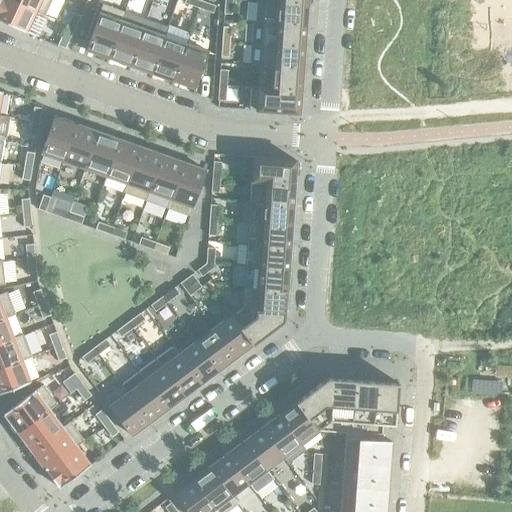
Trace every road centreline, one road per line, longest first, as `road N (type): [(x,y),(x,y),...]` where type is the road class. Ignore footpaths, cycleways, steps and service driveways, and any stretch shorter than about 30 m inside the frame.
road 1 (residential): [(326,137),(211,128),(0,52)]
road 2 (residential): [(84,511),(320,337)]
road 3 (residential): [(409,511),(417,347),(320,337)]
road 4 (residential): [(320,337),(326,137)]
road 5 (residential): [(326,137),(338,0)]
